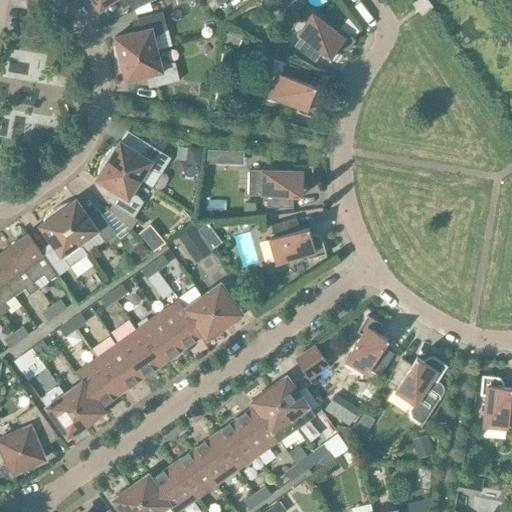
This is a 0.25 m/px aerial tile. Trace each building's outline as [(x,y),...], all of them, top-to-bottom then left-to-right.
[(135,0),(91,0),(100,11),(114,0),(125,0),(129,5),(135,0)] [(206,0),(205,1),(213,11),(227,0),(226,0),(206,0)] [(167,30),(163,12),(138,18),(141,30),(115,37),(120,59),(157,50),(154,37),(167,30)] [(302,37),(295,47),(315,62),(323,53),(330,58),(335,52),(337,53),(338,53),(340,54),(341,54),(342,54),(344,54),(345,53),(346,52),(348,51),(356,40),(354,38),(359,31),(350,19),(342,29),(341,28),(337,32),(312,14),(297,34),(302,37)] [(227,33),(223,43),(238,49),(242,39),(227,33)] [(180,81),(176,63),(160,62),(157,50),(120,59),(126,81),(152,75),(155,87),(180,81)] [(315,118),(319,106),(320,105),(320,104),(320,102),(320,101),(320,100),(319,98),(318,97),(317,96),(316,95),(315,95),(313,94),(316,86),(307,83),(311,71),(292,65),(286,63),(273,58),(268,70),(277,73),(269,96),(298,107),(296,111),(315,118)] [(200,84),(199,97),(208,98),(209,85),(200,84)] [(108,160),(141,180),(147,169),(161,174),(171,159),(149,144),(143,155),(120,141),(108,160)] [(188,146),(186,164),(199,166),(202,148),(188,146)] [(112,204),(134,218),(144,202),(134,191),(141,180),(108,160),(96,179),(119,193),(112,204)] [(248,195),(262,195),(267,195),(267,207),(293,208),(293,196),(295,196),(295,187),(304,187),(306,187),(307,187),(308,186),(310,186),(311,185),(312,183),(312,182),(313,181),(313,179),(313,178),(313,166),(293,165),(293,170),(249,170),(248,195)] [(58,212),(80,243),(97,231),(105,242),(117,234),(102,214),(92,221),(76,199),(58,212)] [(80,243),(58,212),(39,225),(54,247),(44,254),(59,275),(70,267),(70,266),(87,254),(80,243)] [(269,238),(276,263),(306,254),(308,259),(327,254),(322,239),(321,238),(320,237),(319,236),(318,236),(317,235),(315,235),(314,235),(313,235),(303,238),(301,230),(300,230),(296,218),(272,226),(275,236),(269,238)] [(207,222),(200,222),(192,223),(193,225),(212,250),(222,242),(207,222)] [(150,224),(139,233),(154,251),(155,252),(165,243),(166,242),(150,224)] [(193,225),(177,236),(196,263),(212,250),(193,225)] [(9,247),(34,282),(44,275),(49,281),(57,275),(28,233),(9,247)] [(0,273),(15,295),(25,288),(30,294),(39,288),(34,282),(9,247),(8,247),(9,248),(0,254),(0,273)] [(152,262),(158,271),(169,263),(163,255),(152,262)] [(148,278),(158,271),(152,262),(142,270),(148,278)] [(0,313),(1,315),(9,309),(4,303),(15,295),(0,273),(0,313)] [(221,283),(203,296),(224,327),(242,314),(237,306),(246,300),(232,280),(223,286),(221,283)] [(122,284),(111,292),(117,300),(128,292),(122,284)] [(117,300),(111,292),(100,299),(106,308),(117,300)] [(43,295),(38,298),(44,306),(49,303),(43,295)] [(203,296),(185,308),(203,334),(203,335),(206,339),(224,327),(203,296)] [(51,306),(57,314),(67,308),(61,300),(51,306)] [(185,308),(179,300),(158,315),(182,349),(203,335),(203,334),(185,308)] [(47,310),(42,313),(47,320),(48,321),(57,314),(51,306),(47,310)] [(81,313),(70,321),(76,329),(87,322),(81,313)] [(162,364),(182,349),(158,315),(138,329),(162,364)] [(346,361),(363,371),(367,374),(370,370),(380,376),(394,354),(384,347),(389,339),(381,335),(383,333),(383,331),(383,330),(383,329),(383,328),(383,326),(382,325),(381,324),(379,322),(367,315),(357,332),(362,335),(346,361)] [(101,344),(110,335),(95,318),(80,332),(87,341),(93,335),(101,344)] [(65,337),(76,329),(70,321),(59,328),(65,337)] [(14,333),(19,341),(29,334),(23,326),(14,333)] [(142,378),(162,364),(138,329),(117,344),(142,378)] [(19,341),(14,333),(4,340),(10,348),(19,341)] [(43,340),(32,348),(38,356),(49,349),(43,340)] [(121,393),(142,378),(117,344),(97,358),(121,393)] [(315,346),(296,360),(310,379),(329,365),(316,346),(315,346)] [(38,356),(32,348),(21,355),(27,364),(38,356)] [(385,385),(412,403),(408,410),(409,420),(421,428),(444,393),(444,392),(444,391),(444,389),(444,388),(444,387),(443,386),(442,385),(441,384),(437,381),(448,366),(435,358),(434,357),(433,357),(431,357),(430,357),(429,357),(428,358),(426,359),(425,360),(424,361),(417,357),(412,364),(412,365),(402,358),(385,385)] [(101,407),(121,393),(97,358),(75,373),(82,382),(82,381),(100,407),(101,407)] [(312,383),(306,375),(297,381),(303,389),(312,383)] [(511,423),(511,397),(511,387),(504,387),(504,386),(504,385),(504,383),(503,382),(502,380),(501,379),(500,378),(499,377),(498,377),(496,377),(483,375),(481,395),(486,395),(483,426),(508,428),(509,423),(511,423)] [(314,415),(287,376),(269,388),(296,427),(314,415)] [(104,412),(101,407),(100,407),(82,381),(82,382),(64,394),(86,425),(104,412)] [(68,437),(86,425),(64,394),(59,386),(41,399),(68,437)] [(296,427),(269,388),(250,401),(254,406),(279,440),(296,427)] [(333,422),(350,425),(353,405),(337,402),(333,422)] [(57,438),(58,437),(35,405),(17,418),(21,429),(0,438),(0,443),(12,473),(45,459),(38,442),(53,432),(57,438)] [(254,406),(233,421),(258,455),(279,440),(254,406)] [(213,435),(237,470),(258,455),(233,421),(213,435)] [(337,425),(336,428),(344,437),(351,428),(337,425)] [(313,452),(319,460),(324,467),(350,449),(339,434),(324,444),(313,452)] [(193,450),(217,484),(237,470),(213,435),(193,450)] [(429,435),(412,440),(418,459),(434,454),(429,435)] [(172,464),(197,499),(217,484),(193,450),(172,464)] [(296,464),(302,473),(313,465),(307,457),(296,464)] [(170,505),(169,505),(173,511),(177,511),(197,499),(172,464),(152,479),(151,479),(170,505)] [(302,473),(296,464),(285,472),(291,480),(302,473)] [(464,473),(461,486),(481,490),(483,477),(464,473)] [(130,487),(148,511),(159,511),(169,505),(170,505),(151,479),(152,479),(148,474),(130,487)] [(255,494),(261,502),(271,494),(265,486),(255,494)] [(148,511),(130,487),(112,499),(121,511),(148,511)] [(261,502),(255,494),(244,501),(250,510),(261,502)]
